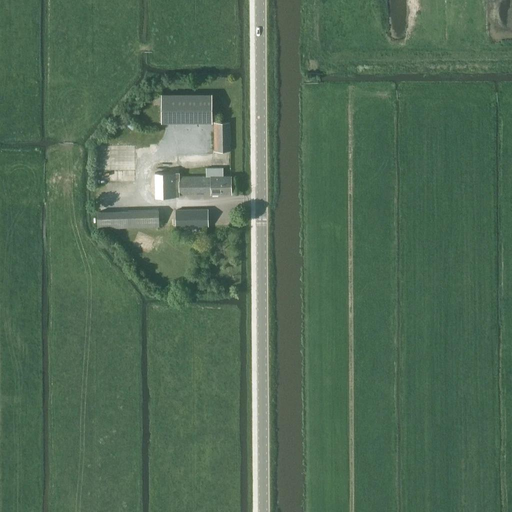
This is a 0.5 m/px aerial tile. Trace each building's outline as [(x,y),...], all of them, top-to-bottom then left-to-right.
[(161,122),(212,123),(212,93),(161,93),(161,122)] [(215,151),(231,151),(230,123),(214,123),(215,151)] [(179,172),(155,173),(156,197),(179,196),(179,195),(231,194),(231,176),(223,176),(223,168),(207,168),(207,176),(179,177),(179,172)] [(159,210),(98,212),(98,228),(159,227),(159,210)] [(207,210),(176,210),(176,227),(207,227),(207,210)]
